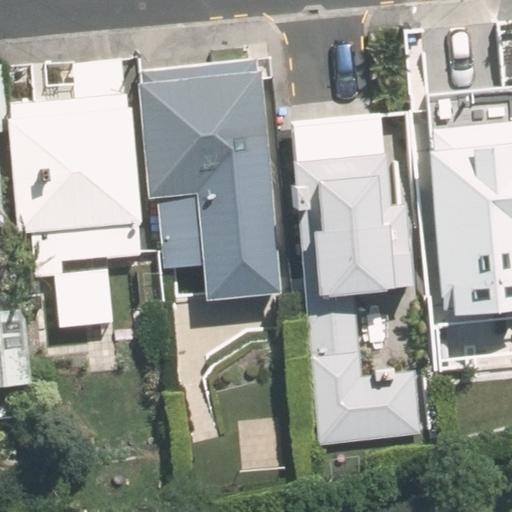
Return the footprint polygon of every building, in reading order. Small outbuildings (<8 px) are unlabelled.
[(120,93),(116,56),(78,60),(82,97),(5,106),(19,233),(30,234),(34,274),(63,270),(62,261),(140,252),(136,222),(146,221),(134,111),(129,111),(127,93),(120,93)] [(224,88),(222,71),(141,79),(154,205),(160,203),(163,242),(269,233),(266,193),(271,194),(259,84),(224,88)] [(511,122),(508,124),(504,90),(427,97),(450,337),(511,331),(511,122)] [(376,321),(373,295),(395,293),(380,133),(295,140),(309,302),(329,300),(331,325),(376,321)] [(110,319),(107,269),(59,272),(62,322),(110,319)] [(19,309),(0,310),(0,384),(27,381),(19,309)]
